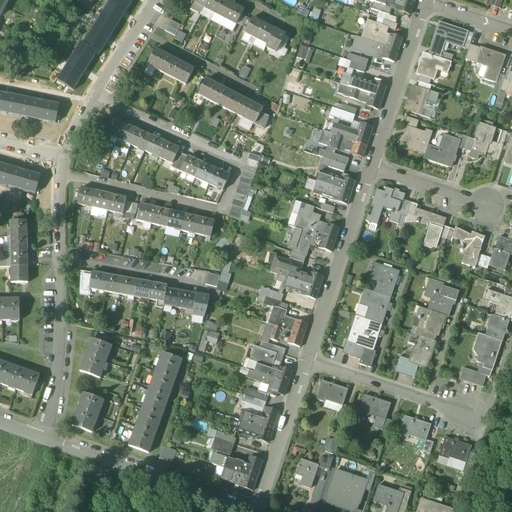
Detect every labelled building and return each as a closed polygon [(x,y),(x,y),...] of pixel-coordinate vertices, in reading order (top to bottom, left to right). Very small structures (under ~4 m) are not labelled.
[(132,1),(130,0),(111,0),(100,19),(115,28),(132,1)] [(208,0),(194,0),(193,3),(204,9),(208,0)] [(221,0),(208,0),(204,9),(214,14),(221,0)] [(224,0),(221,0),(214,14),(225,20),(233,5),(224,0)] [(401,0),(366,0),(367,1),(374,3),(371,10),(388,15),(390,9),(397,11),(396,15),(402,17),(403,14),(410,16),(414,4),(402,0),(401,0)] [(503,0),(496,0),(494,7),(500,9),(503,0)] [(204,9),(193,3),(192,5),(189,10),(198,15),(199,14),(201,14),(201,13),(202,13),(204,9)] [(233,5),(225,20),(236,26),(244,10),(233,5)] [(100,19),(83,46),(96,53),(98,55),(115,28),(100,19)] [(253,19),(245,34),(256,39),(264,24),(253,19)] [(391,23),(384,20),(382,26),(388,28),(388,29),(395,31),(397,25),(391,23)] [(181,26),(170,21),(167,26),(178,31),(181,26)] [(382,26),(367,21),(361,39),(386,47),(389,36),(386,35),(388,29),(388,28),(382,26)] [(468,32),(439,23),(430,49),(442,53),(445,43),(463,49),(468,32)] [(275,30),(264,24),(256,39),(267,45),(275,30)] [(178,31),(167,26),(165,31),(175,37),(178,31)] [(267,45),(265,48),(276,53),(285,36),(275,30),(267,45)] [(402,40),(389,36),(386,47),(398,51),(402,40)] [(361,39),(357,38),(353,50),(382,59),(386,47),(361,39)] [(80,44),(58,80),(73,90),(96,53),(83,46),(80,44)] [(309,62),(313,49),(300,45),(296,58),(309,62)] [(480,49),(470,45),(465,60),(475,63),(480,49)] [(398,51),(386,47),(382,59),(383,60),(383,62),(387,64),(387,61),(394,63),(398,51)] [(506,56),(480,48),(480,49),(475,63),(491,69),(486,81),(495,84),(496,84),(499,76),(506,56)] [(193,69),(155,49),(147,64),(185,85),(193,69)] [(442,53),(430,49),(428,55),(440,59),(442,53)] [(428,55),(423,53),(416,75),(420,76),(434,81),(438,68),(448,72),(451,63),(440,59),(428,55)] [(367,60),(349,54),(346,61),(350,62),(365,67),(367,60)] [(365,67),(350,62),(348,68),(363,73),(365,67)] [(240,77),(245,79),(249,69),(244,67),(240,77)] [(373,83),(351,76),(348,87),(360,92),(369,94),(373,83)] [(431,80),(420,76),(418,82),(419,82),(429,86),(431,80)] [(495,84),(492,94),(498,96),(503,80),(504,77),(499,76),(496,84),(495,84)] [(381,81),(375,79),(373,83),(369,94),(370,95),(382,99),(386,87),(380,85),(381,81)] [(234,95),(206,80),(198,95),(226,110),(234,95)] [(509,82),(503,80),(500,92),(505,94),(509,82)] [(429,86),(419,82),(417,88),(429,92),(431,86),(429,86)] [(290,83),(289,91),(298,93),(299,85),(290,83)] [(348,87),(340,85),(338,93),(343,95),(342,96),(350,99),(353,89),(348,87)] [(417,88),(411,86),(403,111),(430,120),(431,118),(434,119),(440,102),(437,101),(439,95),(429,92),(417,88)] [(360,92),(353,89),(350,99),(357,101),(360,92)] [(369,94),(360,92),(357,101),(367,105),(370,95),(369,94)] [(505,94),(500,92),(496,103),(502,106),(506,94),(505,94)] [(0,110),(7,111),(6,114),(15,115),(18,98),(7,96),(0,94),(0,110)] [(246,101),(234,95),(226,110),(254,125),(260,114),(262,109),(250,103),(246,101)] [(382,99),(370,95),(367,105),(366,106),(371,108),(379,110),(382,99)] [(34,101),(18,98),(15,115),(20,116),(20,114),(27,116),(27,118),(42,121),(42,119),(48,120),(48,122),(54,123),(57,106),(41,102),(41,103),(34,101)] [(356,110),(343,106),(341,111),(341,112),(354,116),(356,110)] [(354,116),(341,112),(341,111),(332,108),(329,116),(352,124),(355,116),(354,116)] [(268,117),(260,114),(254,125),(263,130),(268,117)] [(418,122),(407,118),(404,125),(416,129),(418,122)] [(118,122),(110,119),(103,134),(110,137),(111,135),(118,138),(124,125),(117,123),(118,122)] [(485,125),(480,123),(474,140),(471,150),(472,151),(480,154),(485,155),(486,153),(492,155),(491,159),(498,161),(503,146),(492,142),(496,129),(492,127),(485,125)] [(373,128),(360,124),(358,130),(371,134),(373,128)] [(131,128),(124,125),(118,138),(117,140),(124,143),(125,141),(132,144),(137,131),(131,129),(131,128)] [(357,132),(335,125),(332,135),(345,139),(354,142),(357,132)] [(416,129),(404,125),(402,130),(406,131),(405,136),(396,139),(397,150),(403,151),(405,146),(415,149),(414,151),(419,152),(418,153),(425,155),(428,146),(432,132),(425,130),(424,133),(416,130),(416,129)] [(371,134),(358,130),(357,132),(354,142),(367,146),(371,134)] [(145,135),(138,131),(137,131),(132,144),(131,146),(138,149),(139,147),(145,150),(151,138),(145,135)] [(332,135),(323,132),(319,144),(328,147),(332,135)] [(345,139),(332,135),(328,147),(336,150),(341,151),(342,148),(345,139)] [(468,138),(460,135),(458,141),(460,141),(458,148),(464,150),(468,138)] [(439,150),(428,146),(425,155),(424,158),(451,167),(458,148),(460,141),(458,141),(443,136),(439,150)] [(159,140),(151,137),(151,138),(145,150),(144,152),(152,156),(153,154),(159,156),(165,144),(159,141),(159,140)] [(474,140),(468,138),(464,150),(470,152),(471,152),(472,151),(471,150),(474,140)] [(354,142),(345,139),(342,148),(351,152),(354,142)] [(367,146),(354,142),(351,152),(350,153),(363,158),(367,146)] [(173,147),(165,143),(165,144),(159,156),(158,158),(166,162),(167,160),(173,163),(177,153),(179,150),(173,147)] [(326,152),(320,150),(318,156),(323,158),(346,166),(348,159),(334,155),(326,152)] [(480,154),(472,151),(471,152),(470,152),(469,158),(478,161),(480,154)] [(173,163),(172,165),(171,168),(176,171),(182,155),(177,153),(173,163)] [(260,158),(249,154),(247,160),(258,164),(260,158)] [(187,158),(182,155),(176,171),(180,173),(181,173),(187,158)] [(195,161),(187,158),(181,173),(180,173),(189,177),(190,174),(195,177),(201,164),(195,162),(195,161)] [(346,166),(323,158),(321,165),(344,173),(346,166)] [(258,164),(247,160),(245,166),(256,169),(258,164)] [(209,167),(201,164),(195,177),(195,179),(203,182),(203,180),(209,183),(215,170),(209,168),(209,167)] [(22,173),(15,171),(15,170),(0,165),(0,166),(0,183),(0,184),(1,182),(7,184),(7,186),(22,190),(23,189),(29,190),(29,192),(34,194),(39,176),(22,172),(22,173)] [(256,169),(245,166),(243,171),(255,175),(256,169)] [(222,173),(215,170),(209,183),(208,185),(216,188),(217,186),(223,189),(229,177),(222,174),(222,173)] [(255,175),(243,171),(241,177),(253,181),(255,175)] [(342,178),(320,171),(316,182),(338,190),(342,178)] [(253,181),(241,177),(239,183),(251,186),(253,181)] [(355,182),(342,178),(338,190),(351,194),(355,182)] [(338,190),(316,182),(313,191),(321,194),(321,196),(335,200),(338,190)] [(251,186),(239,183),(237,188),(249,192),(251,186)] [(249,192),(237,188),(236,194),(247,198),(249,192)] [(90,191),(81,189),(77,205),(86,207),(86,205),(93,206),(96,193),(90,191)] [(398,225),(406,201),(404,201),(406,195),(399,193),(399,191),(394,190),(394,191),(385,189),(384,193),(376,191),(371,207),(374,208),(371,218),(368,217),(366,223),(371,224),(370,230),(375,232),(383,209),(391,211),(388,221),(398,225)] [(351,194),(338,190),(335,200),(335,201),(347,206),(351,194)] [(104,194),(96,192),(96,193),(93,206),(92,208),(100,210),(101,208),(107,209),(110,196),(104,194)] [(247,198),(236,194),(234,200),(245,203),(247,198)] [(125,199),(119,198),(119,197),(111,195),(107,209),(107,212),(115,213),(115,211),(122,213),(125,199)] [(245,203),(234,200),(232,205),(243,209),(245,203)] [(406,201),(398,225),(397,228),(403,229),(405,224),(408,215),(411,203),(406,201)] [(334,207),(322,203),(319,210),(332,214),(334,207)] [(418,205),(411,203),(408,215),(405,224),(416,223),(418,218),(413,216),(416,209),(417,209),(418,205)] [(314,208),(302,204),(300,209),(313,213),(314,208)] [(155,209),(147,207),(148,207),(139,205),(135,221),(145,223),(145,221),(152,222),(155,209)] [(243,209),(232,205),(230,211),(241,215),(243,209)] [(169,212),(163,211),(155,209),(152,222),(151,225),(160,227),(160,224),(166,226),(169,212)] [(313,213),(300,209),(294,228),(301,230),(322,237),(326,226),(327,225),(319,222),(321,216),(313,213)] [(417,209),(416,209),(413,216),(418,218),(416,223),(415,224),(418,225),(419,224),(430,227),(423,248),(435,252),(439,240),(443,227),(446,219),(417,209)] [(241,215),(230,211),(228,217),(239,221),(241,215)] [(178,214),(169,212),(166,226),(166,228),(174,230),(174,228),(181,229),(184,216),(177,214),(178,214)] [(192,217),(184,215),(181,229),(180,232),(189,234),(190,231),(196,232),(199,219),(192,218),(192,217)] [(207,221),(199,219),(196,232),(195,235),(204,237),(204,234),(211,236),(214,223),(207,221)] [(26,222),(10,222),(10,231),(12,231),(12,237),(26,237),(26,230),(26,222)] [(339,230),(326,226),(322,237),(335,241),(339,230)] [(443,227),(439,240),(445,242),(449,229),(443,227)] [(455,231),(449,229),(445,242),(452,244),(453,241),(452,241),(455,231)] [(474,238),(456,229),(455,231),(452,241),(453,241),(461,245),(459,250),(460,250),(458,255),(464,256),(461,264),(467,266),(467,267),(475,270),(479,255),(481,252),(480,252),(484,238),(475,235),(474,238)] [(322,237),(301,230),(295,249),(307,253),(309,245),(319,248),(322,237)] [(12,237),(10,237),(10,246),(12,246),(13,252),(26,252),(26,246),(27,246),(27,237),(26,237),(12,237)] [(335,241),(322,237),(319,248),(318,250),(331,254),(335,241)] [(509,241),(498,238),(494,250),(491,259),(488,267),(504,272),(510,253),(511,253),(511,241),(509,241)] [(83,250),(98,253),(100,245),(85,242),(83,250)] [(295,249),(293,248),(291,253),(305,258),(307,253),(295,249)] [(13,252),(10,253),(10,260),(10,261),(13,261),(13,267),(27,267),(27,261),(27,252),(26,252),(13,252)] [(305,258),(291,253),(289,259),(303,264),(305,258)] [(485,257),(479,255),(476,267),(481,269),(485,257)] [(310,275),(300,272),(302,266),(275,257),(270,273),(285,278),(285,277),(307,285),(310,275)] [(491,259),(485,257),(481,269),(487,271),(488,267),(491,259)] [(400,273),(373,264),(369,276),(378,279),(373,293),(391,299),(400,273)] [(13,267),(11,267),(11,284),(27,284),(27,267),(13,267)] [(488,272),(485,281),(499,286),(502,277),(488,272)] [(101,275),(92,273),(92,274),(92,273),(91,277),(89,290),(104,293),(107,277),(101,275)] [(323,278),(310,273),(310,275),(307,285),(320,289),(323,278)] [(219,276),(208,274),(206,279),(218,282),(219,276)] [(91,277),(83,275),(82,291),(88,292),(89,290),(91,277)] [(116,278),(107,276),(107,277),(104,293),(112,294),(113,292),(120,293),(122,279),(116,278)] [(307,285),(285,277),(285,278),(282,289),(303,296),(307,285)] [(131,280),(122,279),(120,293),(119,295),(127,297),(128,294),(134,296),(137,282),(130,281),(131,280)] [(218,282),(206,279),(205,285),(217,288),(218,282)] [(145,283),(137,282),(134,296),(134,298),(141,299),(140,303),(147,304),(148,304),(149,301),(152,284),(145,283)] [(459,292),(433,283),(430,291),(426,290),(424,297),(431,299),(430,304),(433,305),(431,312),(446,317),(448,318),(450,310),(451,311),(454,301),(455,302),(459,292)] [(159,286),(152,284),(149,301),(155,302),(156,302),(157,300),(164,301),(166,290),(167,287),(159,286)] [(320,289),(307,285),(303,296),(303,297),(315,301),(320,289)] [(270,292),(262,289),(260,295),(266,297),(268,298),(270,292)] [(174,291),(166,290),(164,301),(163,306),(171,307),(171,305),(178,307),(181,293),(174,292),(174,291)] [(373,293),(364,290),(360,302),(369,305),(365,320),(382,325),(391,299),(373,293)] [(283,296),(270,292),(268,298),(280,302),(283,296)] [(189,294),(181,293),(178,307),(178,309),(186,310),(187,308),(194,309),(196,296),(189,294)] [(498,306),(490,328),(488,328),(485,337),(502,342),(510,317),(511,317),(511,299),(493,293),(489,303),(498,306)] [(209,297),(196,295),(194,309),(193,311),(192,316),(204,318),(207,308),(209,297)] [(257,302),(263,304),(265,297),(259,295),(257,302)] [(268,298),(266,297),(263,306),(275,310),(275,309),(278,310),(280,302),(268,298)] [(19,321),(19,300),(2,300),(2,321),(19,321)] [(164,301),(157,300),(156,302),(155,302),(154,308),(163,310),(163,306),(164,301)] [(431,312),(416,308),(413,317),(420,319),(417,328),(419,329),(417,337),(434,343),(436,336),(438,337),(442,325),(443,326),(446,317),(431,312)] [(295,321),(284,318),(285,312),(278,310),(275,309),(275,310),(270,325),(281,329),(291,332),(295,321)] [(365,320),(355,317),(351,329),(361,332),(356,346),(358,347),(364,349),(373,352),(382,325),(365,320)] [(307,325),(295,321),(291,332),(304,336),(307,325)] [(204,328),(216,332),(218,325),(206,322),(204,328)] [(270,325),(267,324),(263,336),(268,337),(267,340),(269,340),(274,326),(270,325)] [(281,329),(274,326),(269,340),(277,343),(279,335),(281,329)] [(291,332),(281,329),(279,335),(289,338),(291,332)] [(217,344),(219,333),(202,331),(201,341),(217,344)] [(304,336),(291,332),(289,338),(287,344),(300,348),(304,336)] [(485,337),(478,334),(474,345),(480,347),(475,362),(483,365),(482,369),(492,372),(502,342),(485,337)] [(417,337),(414,336),(411,344),(414,345),(409,360),(408,364),(412,365),(418,367),(426,369),(431,355),(432,355),(436,343),(434,343),(417,337)] [(111,347),(91,340),(85,356),(105,363),(111,347)] [(285,350),(261,342),(259,348),(271,352),(283,356),(285,350)] [(352,345),(346,342),(342,354),(348,356),(352,345)] [(356,346),(352,345),(348,356),(354,358),(358,347),(356,346)] [(259,348),(254,346),(249,361),(257,363),(272,368),(274,361),(268,359),(271,352),(259,348)] [(364,349),(358,347),(354,358),(360,360),(364,349)] [(373,352),(364,349),(360,360),(359,364),(370,368),(375,352),(373,352)] [(283,356),(271,352),(268,359),(274,361),(281,364),(283,356)] [(181,360),(162,353),(155,373),(174,380),(181,360)] [(105,363),(85,356),(80,372),(99,379),(105,363)] [(409,360),(399,357),(395,372),(402,374),(406,363),(408,364),(409,360)] [(257,363),(249,361),(246,370),(249,371),(254,372),(257,363)] [(272,368),(257,363),(254,372),(254,373),(258,374),(275,380),(278,370),(272,368)] [(408,364),(406,363),(402,374),(408,376),(412,365),(408,364)] [(23,371),(7,365),(0,385),(16,390),(23,371)] [(418,367),(412,365),(408,376),(414,378),(418,367)] [(292,372),(279,368),(278,370),(275,380),(288,384),(292,372)] [(469,371),(463,369),(459,380),(465,382),(469,371)] [(39,376),(23,371),(16,390),(32,396),(39,376)] [(254,372),(249,371),(247,378),(256,381),(258,374),(254,373),(254,372)] [(474,373),(469,371),(465,382),(471,384),(474,373)] [(174,380),(155,373),(148,391),(168,398),(174,380)] [(480,374),(474,373),(471,384),(476,386),(480,374)] [(275,380),(258,374),(256,381),(261,383),(258,393),(265,395),(268,397),(269,395),(275,397),(277,394),(271,392),(275,380)] [(401,374),(398,381),(411,386),(413,379),(401,374)] [(486,376),(480,374),(476,386),(482,388),(486,376)] [(288,384),(275,380),(271,392),(277,394),(284,396),(288,384)] [(347,390),(321,381),(315,400),(325,403),(325,401),(341,406),(342,407),(342,405),(347,390)] [(258,393),(246,389),(244,396),(263,402),(265,395),(258,393)] [(168,398),(148,391),(142,409),(161,416),(168,398)] [(103,401),(83,394),(77,410),(97,417),(103,401)] [(390,404),(364,395),(358,414),(367,417),(368,415),(377,418),(373,428),(381,431),(385,421),(385,419),(390,404)] [(263,402),(244,396),(241,403),(260,409),(263,402)] [(350,408),(342,405),(342,407),(341,406),(338,417),(346,419),(350,408)] [(260,417),(242,411),(239,421),(259,428),(266,408),(263,408),(260,417)] [(278,413),(266,408),(259,428),(272,432),(278,413)] [(161,416),(142,409),(135,428),(154,435),(161,416)] [(97,417),(77,410),(72,426),(91,433),(97,417)] [(431,426),(404,417),(398,436),(408,439),(409,437),(424,442),(426,443),(426,441),(431,426)] [(100,419),(99,428),(111,429),(112,421),(100,419)] [(385,419),(385,421),(381,431),(389,433),(393,422),(385,419)] [(259,428),(239,421),(235,432),(256,439),(259,428)] [(154,435),(135,428),(128,447),(148,454),(154,435)] [(272,432),(259,428),(256,439),(255,440),(268,444),(272,432)] [(224,435),(217,432),(214,439),(221,441),(223,435),(224,436),(224,435)] [(224,436),(223,435),(221,441),(234,446),(236,440),(224,436)] [(333,454),(336,441),(326,438),(322,450),(333,454)] [(221,441),(214,439),(211,450),(230,457),(234,446),(221,441)] [(471,447),(445,439),(438,457),(448,461),(449,459),(465,464),(466,464),(466,463),(471,447)] [(433,444),(426,441),(426,443),(424,442),(421,453),(429,455),(433,444)] [(303,459),(306,450),(294,446),(291,455),(303,459)] [(176,452),(163,448),(159,459),(172,464),(176,452)] [(227,458),(217,454),(214,465),(217,466),(224,469),(227,458)] [(262,462),(249,457),(247,465),(243,475),(256,480),(262,462)] [(327,460),(320,457),(317,466),(318,466),(317,468),(323,470),(327,460)] [(247,465),(227,458),(224,469),(243,475),(247,465)] [(317,466),(301,460),(295,475),(304,478),(301,486),(310,489),(317,468),(318,466),(317,466)] [(473,466),(466,463),(466,464),(465,464),(461,474),(469,477),(473,466)] [(224,469),(217,466),(214,475),(217,478),(220,479),(224,469)] [(243,475),(224,469),(220,479),(220,480),(240,486),(243,475)] [(367,482),(336,472),(328,497),(338,500),(337,505),(353,510),(355,505),(359,506),(364,491),(367,482)] [(375,476),(369,474),(367,482),(364,491),(370,493),(375,476)] [(256,480),(243,475),(240,486),(240,487),(252,492),(256,480)] [(403,494),(378,486),(373,502),(386,506),(384,511),(397,511),(400,503),(403,494)] [(411,493),(404,490),(403,494),(400,503),(406,505),(411,493)] [(452,511),(453,511),(421,500),(416,511),(452,511)]
